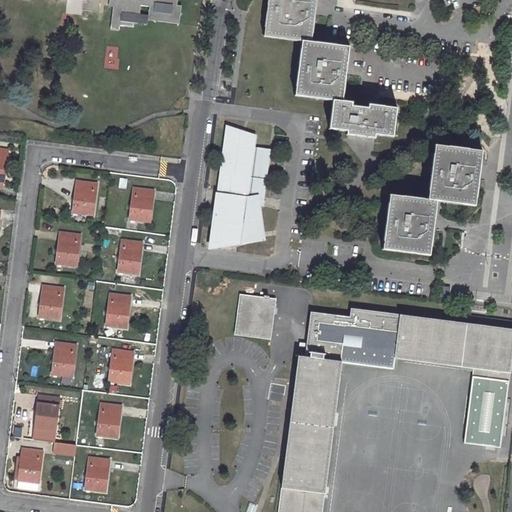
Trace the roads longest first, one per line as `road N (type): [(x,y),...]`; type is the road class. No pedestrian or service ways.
road 1 (residential): [(189,174),(33,153),(0,404)]
road 2 (unclassified): [(147,511),(189,174)]
road 3 (unclassified): [(189,174),(228,0)]
